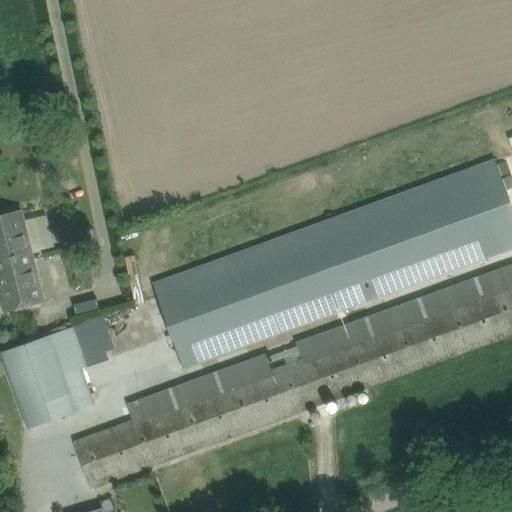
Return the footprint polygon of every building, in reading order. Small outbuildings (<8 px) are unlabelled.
[(511,249),(511,205),(495,160),(153,284),(184,369),(511,249)] [(43,301),(22,212),(0,216),(0,288),(6,310),(43,301)] [(511,334),(511,282),(75,442),(91,488),(99,486),(100,487),(106,485),(105,483),(195,450),(198,458),(213,452),(210,445),(511,334)] [(66,326),(2,351),(29,427),(92,403),(66,326)] [(338,400),(341,408),(348,405),(345,397),(338,400)]
